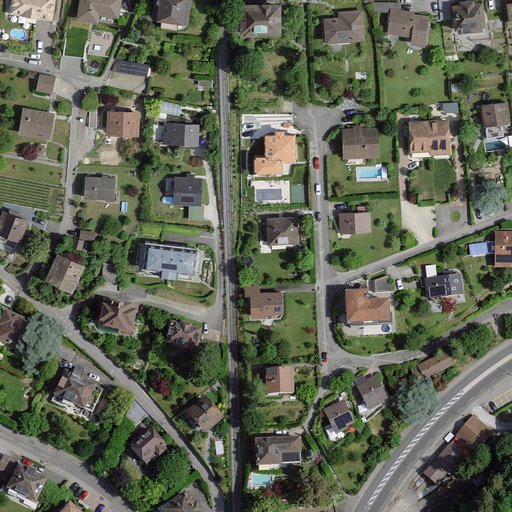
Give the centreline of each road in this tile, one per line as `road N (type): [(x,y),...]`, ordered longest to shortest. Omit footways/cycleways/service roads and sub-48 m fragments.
road 1 (residential): [(217,511),(209,480),(159,417),(18,286)]
road 2 (residential): [(326,283),(332,351),(372,361),(406,355),(511,308)]
road 3 (residential): [(18,286),(65,224),(76,84)]
road 4 (primary): [(363,511),(439,414),(511,356)]
road 5 (residential): [(326,283),(511,217)]
road 6 (residential): [(126,511),(81,474),(0,431)]
